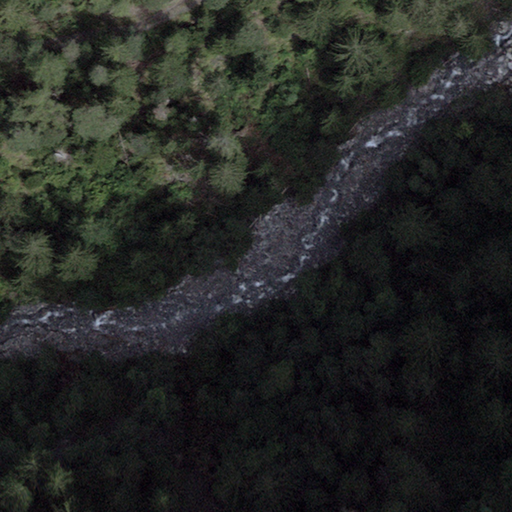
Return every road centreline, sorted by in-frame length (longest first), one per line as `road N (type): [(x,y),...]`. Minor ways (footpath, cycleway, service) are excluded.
road 1 (track): [(0,496),(102,433),(192,441),(238,424),(308,386),(511,226)]
road 2 (track): [(0,58),(146,27),(195,0)]
